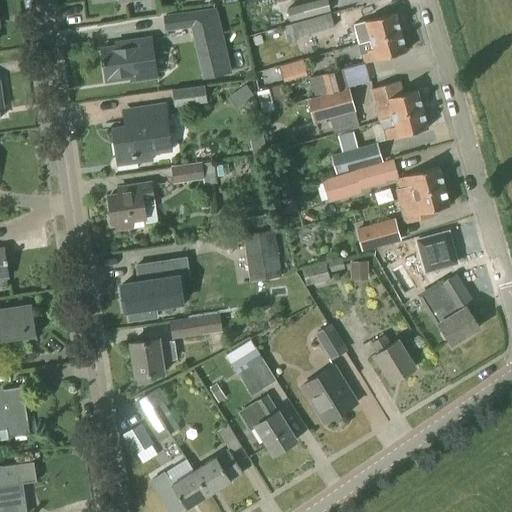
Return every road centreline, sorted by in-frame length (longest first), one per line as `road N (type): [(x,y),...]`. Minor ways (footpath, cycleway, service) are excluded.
road 1 (residential): [(115,511),(39,0)]
road 2 (residential): [(511,300),(423,0)]
road 3 (tertiary): [(319,511),(511,377)]
